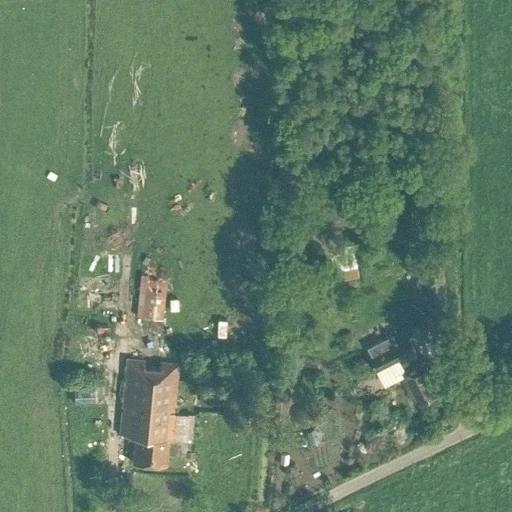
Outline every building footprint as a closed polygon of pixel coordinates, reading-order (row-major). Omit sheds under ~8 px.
[(338,227),(366,221),(363,202),(334,208),(338,227)] [(448,298),(443,255),(423,257),(428,300),(448,298)] [(141,265),(136,314),(161,316),(166,268),(141,265)] [(369,344),(373,353),(380,368),(401,358),(405,365),(401,367),(416,397),(420,395),(422,400),(439,392),(429,372),(433,370),(426,355),(417,359),(413,352),(418,350),(410,334),(398,340),(394,332),(369,344)] [(191,438),(194,411),(175,409),(179,360),(127,355),(120,431),(136,432),(133,459),(167,462),(168,450),(177,451),(179,437),(191,438)]
